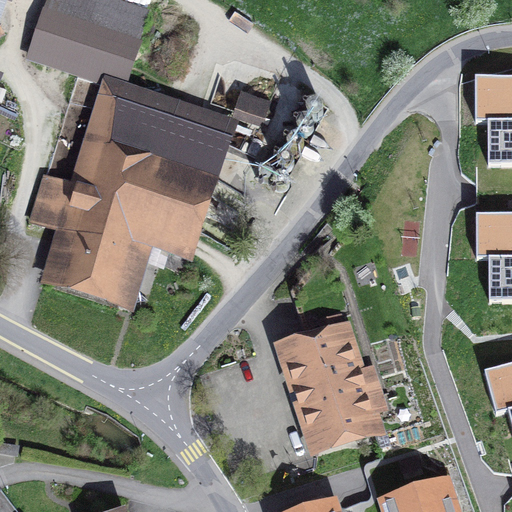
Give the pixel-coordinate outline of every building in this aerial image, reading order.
[(104,75),(101,85),(120,91),(145,15),(98,0),(51,0),(34,53),(104,75)] [(511,80),(488,80),(488,125),(501,125),(501,168),(511,167),(511,80)] [(231,128),(120,91),(101,85),(93,111),(222,154),(231,128)] [(120,301),(140,233),(168,247),(160,264),(181,273),(189,255),(213,183),(100,148),(60,282),(120,301)] [(263,165),(238,150),(229,164),(254,179),(263,165)] [(511,217),(489,217),(488,260),(502,260),(502,303),(511,303),(511,217)] [(294,387),(317,449),(354,437),(353,434),(374,427),(361,386),(358,387),(354,376),(357,375),(344,335),(341,336),(335,318),(323,322),(329,340),(286,354),(291,370),(290,370),(295,387),(294,387)] [(511,367),(496,372),(508,414),(511,412),(511,367)] [(451,511),(443,485),(386,503),(388,511),(451,511)]
